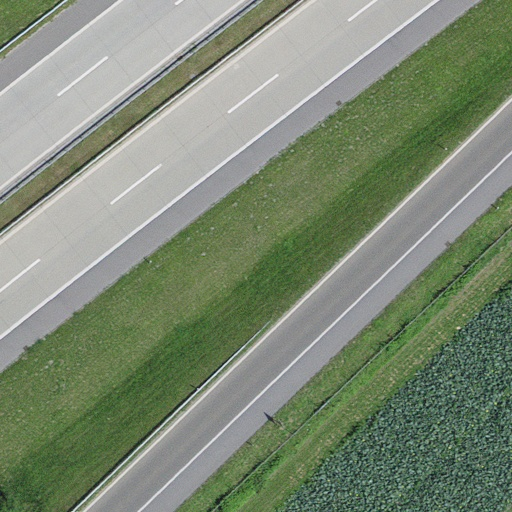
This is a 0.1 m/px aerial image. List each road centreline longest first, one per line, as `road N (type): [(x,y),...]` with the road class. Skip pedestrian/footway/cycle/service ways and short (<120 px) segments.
road 1 (motorway): [(119,511),(511,136)]
road 2 (motorway): [(0,298),(378,0)]
road 3 (motorway): [(191,0),(0,150)]
